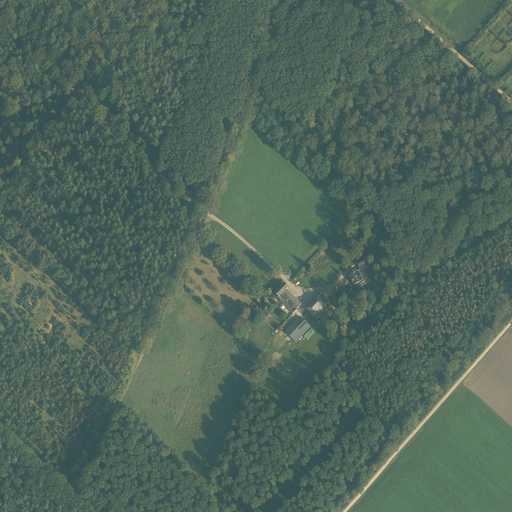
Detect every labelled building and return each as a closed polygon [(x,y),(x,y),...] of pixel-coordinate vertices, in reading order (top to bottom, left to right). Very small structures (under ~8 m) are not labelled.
[(359,138),(355,131),(350,135),(355,142),(359,138)] [(357,263),(357,265),(361,271),(362,271),(368,267),(364,259),(357,263)] [(366,280),(363,273),(362,271),(361,271),(358,273),(357,273),(356,271),(348,275),(349,277),(354,286),(366,280)] [(302,305),(286,290),(288,288),(285,285),(276,294),(279,297),(278,298),(281,301),(281,302),(293,314),(302,305)] [(322,294),(307,310),(317,319),(327,308),(325,305),(329,301),(322,294)] [(286,333),(295,342),(296,343),(311,328),(310,327),(300,318),(286,333)]
